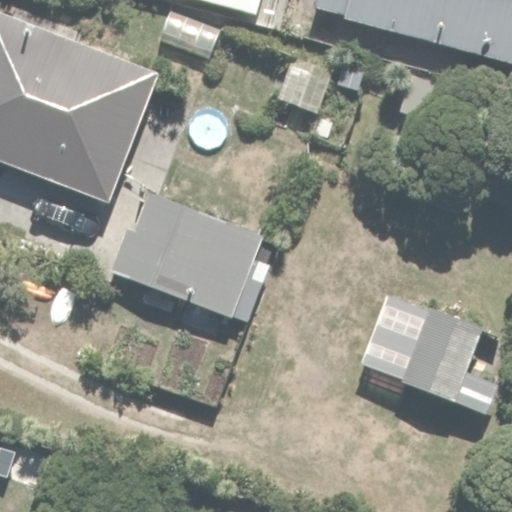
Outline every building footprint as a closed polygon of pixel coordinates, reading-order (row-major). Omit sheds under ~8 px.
[(269,0),(186,0),(262,23),(269,0)] [(511,0),(324,0),(323,6),(511,57),(511,0)] [(169,61),(0,8),(0,159),(125,199),(169,61)] [(343,61),(297,47),(281,101),(327,114),(343,61)] [(228,98),(194,87),(178,136),(212,147),(228,98)] [(277,235),(159,188),(124,274),(243,321),(277,235)] [(511,326),(511,322),(440,301),(416,378),(489,400),(511,326)] [(64,452),(11,434),(0,466),(0,474),(51,492),(64,452)]
